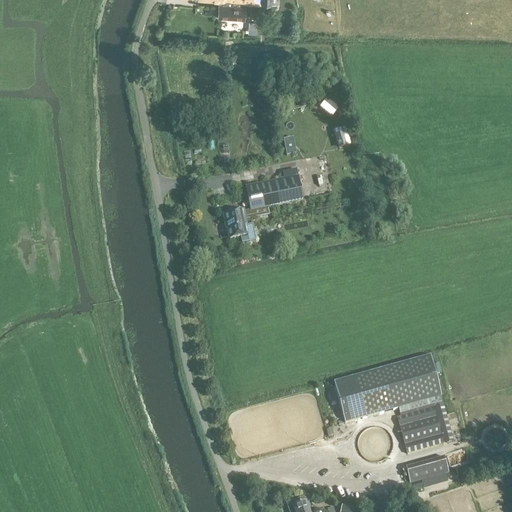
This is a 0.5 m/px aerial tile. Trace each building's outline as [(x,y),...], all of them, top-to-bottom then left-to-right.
[(230,2),(220,1),(219,4),(218,17),(244,19),(245,6),(241,6),(230,5),(230,2)] [(320,106),(332,116),(339,108),(327,98),(320,106)] [(333,130),(339,148),(347,146),(341,128),(333,130)] [(254,212),(270,208),(303,202),(298,177),(246,188),(251,212),(243,213),(243,212),(225,216),(230,241),(248,237),(245,221),(256,219),(254,212)] [(345,425),(441,398),(430,357),(334,384),(345,425)] [(407,455),(454,442),(443,406),(397,419),(407,455)] [(406,469),(410,485),(412,484),(413,489),(447,480),(445,475),(449,474),(444,458),(406,469)] [(308,511),(304,499),(286,505),(288,511),(308,511)]
